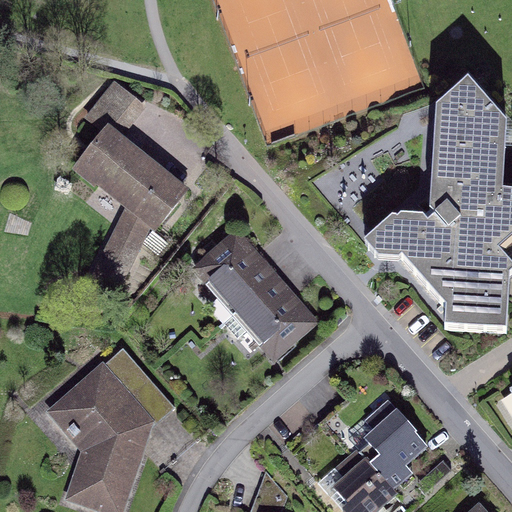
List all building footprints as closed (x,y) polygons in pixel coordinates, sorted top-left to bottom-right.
[(429,229),(396,227),(372,248),(383,260),(413,262),(458,312),(457,333),(507,336),(510,282),(511,280),(511,270),(502,259),(511,249),(511,198),(494,198),(497,136),(460,94),(435,116),(429,229)] [(88,117),(115,136),(128,118),(101,99),(88,117)] [(83,175),(128,209),(95,279),(119,289),(148,227),(155,232),(182,196),(109,140),(83,175)] [(343,214),(382,178),(364,159),(325,194),(343,214)] [(276,284),(240,242),(202,274),(237,316),(276,284)] [(311,325),(276,284),(237,316),(273,358),(311,325)] [(93,511),(120,511),(146,426),(98,370),(45,415),(78,453),(63,503),(93,511)] [(372,477),(387,495),(410,477),(404,469),(421,455),(385,413),(352,440),(359,448),(364,454),(379,472),(372,477)] [(379,472),(364,454),(324,487),(344,511),(383,511),(394,503),(387,495),(372,477),(379,472)]
